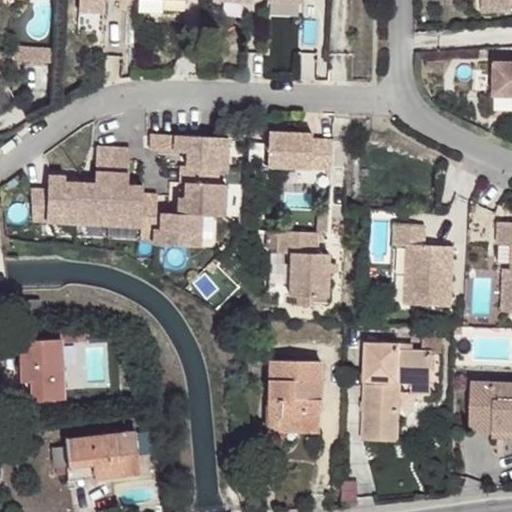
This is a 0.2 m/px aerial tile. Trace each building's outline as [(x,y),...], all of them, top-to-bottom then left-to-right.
[(80,0),(80,12),(104,13),(104,0),(80,0)] [(490,0),(482,0),(484,13),(491,13),(490,0)] [(511,0),(490,0),(491,13),(511,11),(511,0)] [(15,65),(52,64),(51,49),(14,49),(15,65)] [(511,63),(495,63),(494,95),(511,95),(511,63)] [(312,134),(268,132),(267,166),(330,169),(331,140),(311,139),(312,134)] [(188,152),(187,167),(218,169),(226,169),(228,137),(152,134),(151,151),(188,152)] [(94,184),(79,183),(77,223),(109,225),(112,148),(96,147),(94,184)] [(129,148),(112,148),(109,225),(140,227),(142,194),(142,186),(127,186),(129,148)] [(187,167),(180,167),(179,183),(185,184),(184,197),(178,197),(177,214),(201,215),(223,216),(225,184),(217,184),(218,169),(187,167)] [(47,190),(30,189),(32,221),(77,223),(79,183),(64,182),(64,176),(48,176),(47,190)] [(157,195),(142,194),(140,227),(139,239),(153,239),(153,244),(199,247),(201,215),(177,214),(161,213),(160,218),(155,217),(157,195)] [(317,232),(326,233),(327,214),(316,214),(316,232),(317,232)] [(511,223),(498,223),(498,244),(511,244),(511,256),(511,269),(511,279),(504,279),(503,311),(511,311),(511,223)] [(424,227),(394,226),(393,244),(406,244),(403,304),(449,307),(452,247),(423,245),(424,227)] [(280,231),(267,231),(266,246),(279,247),(280,231)] [(316,232),(280,231),(279,247),(279,252),(291,253),(289,295),(298,295),(327,297),(329,255),(316,254),(317,232),(316,232)] [(327,297),(298,295),(297,306),(327,307),(327,297)] [(41,299),(28,299),(28,314),(41,314),(41,299)] [(20,340),(22,382),(31,382),(31,401),(64,399),(61,343),(79,342),(78,333),(63,334),(63,339),(20,340)] [(442,340),(422,339),(421,351),(432,351),(442,352),(442,340)] [(399,345),(366,343),(362,440),(397,441),(398,415),(399,393),(400,383),(411,383),(431,384),(432,351),(421,351),(410,350),(399,350),(399,345)] [(320,361),(288,360),(290,431),(319,432),(319,412),(320,412),(321,380),(320,380),(320,361)] [(31,382),(22,382),(23,401),(31,401),(31,382)] [(511,430),(511,383),(472,382),(470,429),(493,430),(511,430)] [(431,384),(411,383),(410,393),(431,394),(431,384)] [(415,394),(399,393),(398,415),(406,415),(411,412),(415,401),(415,394)] [(66,447),(67,466),(68,467),(92,465),(94,478),(140,474),(136,431),(65,438),(66,447)] [(67,466),(66,447),(51,448),(53,468),(67,466)] [(68,467),(67,466),(69,481),(94,478),(92,465),(68,467)]
